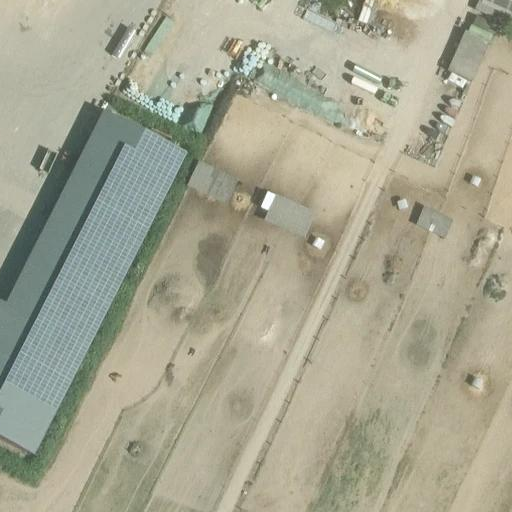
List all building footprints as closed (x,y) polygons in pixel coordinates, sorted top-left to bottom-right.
[(218,0),(169,0),(125,96),(204,132),(249,34),(212,17),(219,0),(218,0)] [(511,0),(480,0),(476,10),(511,27),(511,0)] [(454,75),(480,81),(495,22),(469,16),(454,75)] [(229,206),(240,181),(200,162),(188,187),(229,206)] [(307,239),(317,213),(277,196),(267,222),(307,239)] [(426,208),(418,227),(448,238),(455,219),(426,208)]
